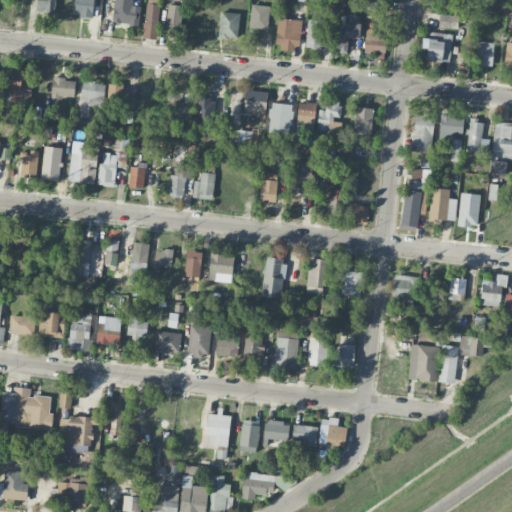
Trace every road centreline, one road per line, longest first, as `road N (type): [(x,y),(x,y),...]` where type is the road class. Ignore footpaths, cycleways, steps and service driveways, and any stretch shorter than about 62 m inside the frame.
road 1 (residential): [(410,0),(360,446),(274,511)]
road 2 (residential): [(511,258),(0,199)]
road 3 (residential): [(511,96),(0,38)]
road 4 (residential): [(452,412),(0,361)]
